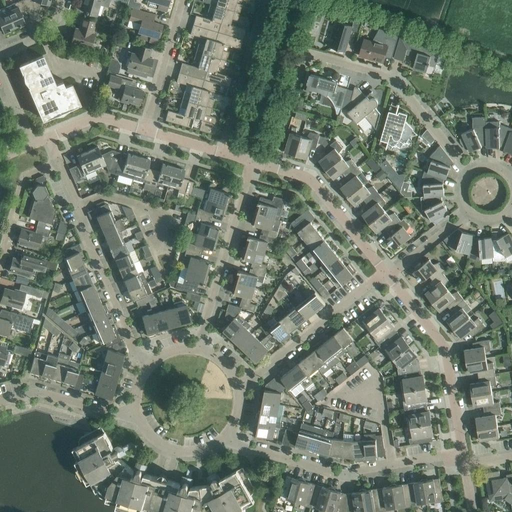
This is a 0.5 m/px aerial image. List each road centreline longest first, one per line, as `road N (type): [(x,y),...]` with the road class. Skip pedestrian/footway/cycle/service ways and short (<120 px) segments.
road 1 (residential): [(272,167),(302,65),(322,56),(397,79),(471,171)]
road 2 (residential): [(229,438),(342,473),(446,455),(465,463)]
road 3 (residential): [(386,272),(445,347),(465,463)]
road 4 (residential): [(199,348),(252,161)]
road 5 (residential): [(242,386),(386,272)]
road 6 (residential): [(151,363),(80,207)]
road 7 (residential): [(272,167),(315,186),(386,272)]
road 8 (residential): [(222,152),(267,0)]
road 9 (residential): [(138,417),(38,390),(0,402)]
road 10 (residential): [(183,0),(144,130)]
road 11 (residential): [(0,264),(24,175),(58,161)]
road 12 (residential): [(156,251),(166,216),(105,197),(80,207)]
